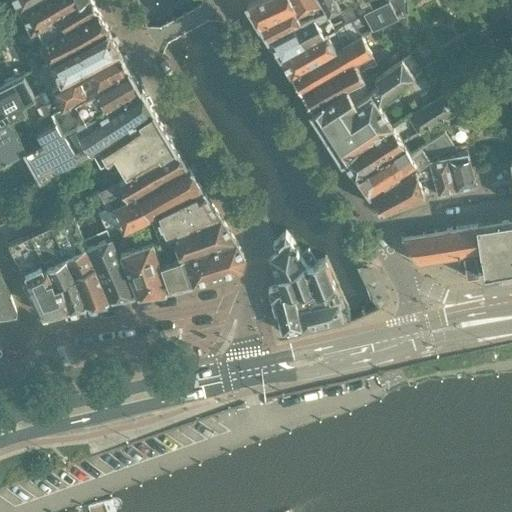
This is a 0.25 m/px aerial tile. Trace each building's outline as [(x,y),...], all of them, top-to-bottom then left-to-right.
[(32,29),(39,25),(81,0),(33,0),(21,7),(32,29)] [(44,41),(98,10),(92,0),(81,0),(39,25),(43,32),(40,34),(44,41)] [(253,0),(248,3),(258,20),(293,1),(292,0),(253,0)] [(258,20),(269,38),(324,8),(319,0),(306,0),(305,1),(304,0),(296,0),(293,1),(258,20)] [(269,38),(280,57),(328,32),(335,27),(343,20),(334,4),(331,0),(319,0),(324,8),(269,38)] [(331,0),(334,4),(343,20),(363,10),(383,0),(331,0)] [(398,15),(405,14),(404,0),(383,0),(363,10),(373,27),(398,15)] [(52,61),(108,29),(98,10),(44,41),(41,42),(52,61)] [(280,57),(292,74),(337,50),(337,49),(344,44),(361,33),(373,27),(363,10),(343,20),(335,27),(328,32),(280,57)] [(41,93),(119,50),(108,29),(52,61),(42,66),(52,85),(43,90),(41,92),(41,93)] [(292,74),(302,91),(371,52),(361,33),(344,44),(337,49),(337,50),(292,74)] [(79,96),(129,68),(119,50),(41,93),(51,111),(76,98),(79,96)] [(302,91),(313,108),(362,80),(364,79),(368,76),(363,68),(371,64),(372,65),(376,63),(371,52),(302,91)] [(313,108),(344,157),(393,125),(392,124),(378,102),(414,76),(402,59),(391,66),(390,65),(384,69),(385,70),(374,78),(378,83),(369,90),(362,80),(313,108)] [(92,117),(140,87),(129,68),(79,96),(92,117)] [(0,123),(26,109),(22,104),(35,97),(23,75),(0,86),(0,123)] [(438,85),(443,92),(457,84),(452,77),(438,85)] [(92,149),(154,110),(150,104),(141,87),(140,87),(92,117),(79,96),(76,98),(87,119),(62,132),(51,111),(32,121),(35,126),(38,130),(43,139),(25,149),(40,177),(92,150),(92,149)] [(344,157),(356,173),(404,142),(398,133),(413,123),(419,133),(425,129),(456,111),(443,92),(392,124),(393,125),(344,157)] [(21,139),(38,130),(35,126),(32,121),(26,109),(0,123),(0,142),(18,133),(21,139)] [(129,175),(175,147),(154,110),(92,149),(92,150),(101,165),(113,158),(118,167),(122,164),(129,175)] [(356,173),(371,195),(429,158),(438,152),(456,147),(453,143),(456,141),(457,138),(457,135),(454,130),(451,129),(447,129),(411,153),(404,142),(356,173)] [(0,162),(25,149),(43,139),(38,130),(21,139),(18,133),(0,142),(0,162)] [(123,187),(128,197),(187,164),(176,147),(175,147),(129,175),(120,180),(119,178),(100,188),(99,189),(104,198),(104,199),(122,189),(123,187)] [(468,150),(447,154),(455,187),(476,182),(468,150)] [(447,154),(438,156),(441,170),(433,173),(438,192),(455,187),(447,154)] [(429,158),(371,195),(383,209),(438,192),(433,173),(441,170),(438,156),(429,158)] [(98,212),(106,228),(110,236),(156,213),(200,192),(203,191),(187,164),(128,197),(98,212)] [(90,203),(104,198),(99,189),(100,188),(99,188),(86,194),(90,203)] [(156,213),(161,225),(211,203),(203,191),(200,192),(156,213)] [(163,225),(168,236),(170,235),(221,216),(211,203),(161,225),(162,225),(163,225)] [(15,215),(15,214),(14,217),(0,223),(0,225),(6,237),(29,227),(22,211),(15,215)] [(84,237),(74,211),(31,231),(8,242),(39,307),(38,307),(48,312),(48,311),(69,306),(62,279),(54,281),(47,263),(67,254),(66,253),(86,244),(87,244),(84,237)] [(221,216),(170,235),(179,258),(184,256),(236,240),(221,216)] [(511,219),(477,224),(484,273),(511,267),(511,219)] [(484,273),(477,224),(477,223),(401,235),(418,263),(463,255),(466,275),(484,273)] [(106,228),(84,237),(87,244),(86,244),(109,298),(138,292),(138,293),(136,288),(137,288),(136,284),(135,284),(121,250),(120,251),(121,254),(117,255),(117,254),(114,253),(112,253),(106,237),(110,236),(106,228)] [(324,293),(336,287),(325,260),(316,263),(308,252),(302,257),(285,232),(273,242),(279,250),(270,257),(280,283),(268,288),(275,312),(279,317),(283,332),(301,328),(296,308),(309,305),(311,308),(328,303),(324,293)] [(152,240),(167,288),(193,282),(184,256),(179,258),(170,235),(168,236),(153,242),(152,240)] [(152,240),(137,245),(142,260),(141,261),(143,269),(149,267),(151,276),(148,277),(152,290),(167,288),(166,288),(167,288),(152,240)] [(184,256),(193,282),(242,267),(244,258),(243,252),(236,240),(184,256)] [(87,302),(109,298),(86,244),(66,253),(67,254),(71,263),(87,302)] [(137,245),(121,250),(135,284),(136,284),(137,288),(136,288),(138,293),(152,290),(148,277),(151,276),(149,267),(143,269),(141,261),(142,260),(137,245)] [(69,306),(87,302),(71,263),(67,254),(47,263),(54,281),(62,279),(69,306)] [(362,267),(356,267),(375,306),(387,300),(374,271),(370,268),(366,267),(362,267)] [(9,295),(2,276),(0,276),(0,313),(16,312),(10,295),(9,295)] [(337,289),(336,287),(324,293),(328,303),(311,308),(309,305),(296,308),(301,328),(301,331),(342,320),(339,307),(344,305),(337,289)] [(403,368),(377,374),(382,386),(383,389),(407,380),(403,368)]
